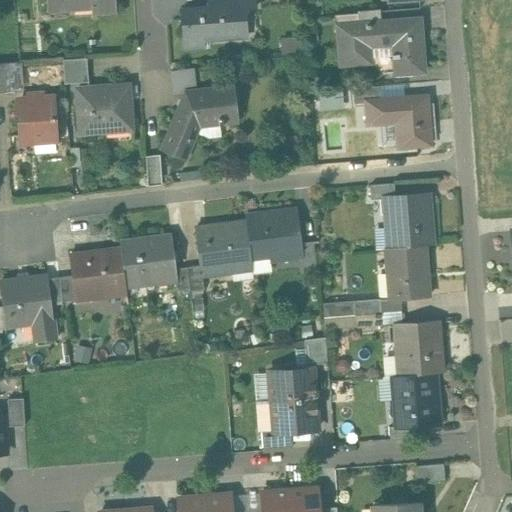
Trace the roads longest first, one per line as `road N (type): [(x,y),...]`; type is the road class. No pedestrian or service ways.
road 1 (residential): [(470,167),(315,176),(56,212),(26,237)]
road 2 (residential): [(489,447),(100,473),(45,493)]
road 3 (residential): [(489,447),(470,167)]
road 4 (residential): [(470,167),(457,0)]
